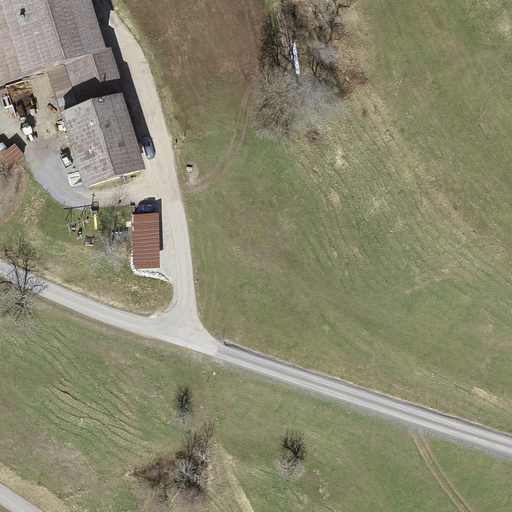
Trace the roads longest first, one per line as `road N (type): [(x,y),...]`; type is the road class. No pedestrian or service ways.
road 1 (residential): [(511,446),(185,340),(0,268)]
road 2 (track): [(236,511),(217,473),(185,340)]
